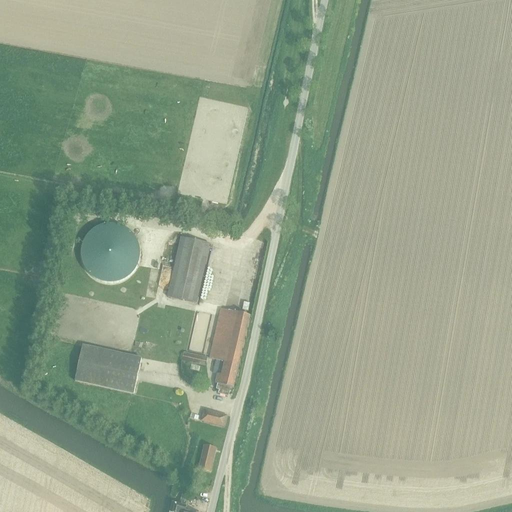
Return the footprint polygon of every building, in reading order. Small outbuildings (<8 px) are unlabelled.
[(142,264),(143,258),(142,252),(141,247),(137,240),(134,236),(130,233),(124,229),(118,227),(112,226),(106,227),(100,229),(95,231),(90,235),(87,238),(85,240),(83,245),(81,251),(80,257),(80,263),(82,269),(85,275),(89,280),(94,284),(99,287),(105,289),(111,289),(117,289),(124,287),(128,284),(134,280),(137,275),(140,270),(142,264)] [(196,304),(210,244),(181,238),(168,298),(196,304)] [(239,365),(250,316),(221,309),(209,359),(216,360),(213,374),(218,375),(215,384),(218,385),(217,390),(220,391),(219,394),(228,396),(230,388),(233,389),(239,365)] [(141,357),(154,359),(157,346),(145,343),(141,357)] [(134,395),(142,359),(83,346),(75,382),(134,395)] [(205,366),(207,358),(184,353),(182,361),(205,366)] [(224,427),(227,416),(204,410),(201,421),(224,427)] [(199,469),(210,472),(216,449),(204,446),(199,469)]
